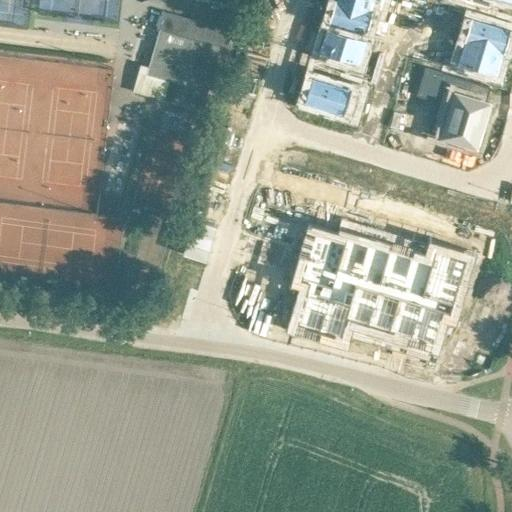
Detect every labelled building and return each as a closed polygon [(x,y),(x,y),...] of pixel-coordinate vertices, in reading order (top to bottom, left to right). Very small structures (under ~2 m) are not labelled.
[(226,49),(231,32),(238,8),(215,1),(211,0),(198,0),(192,20),(164,12),(164,11),(163,11),(158,28),(220,47),(226,49)] [(336,0),(334,0),(328,21),(366,32),(372,12),(372,11),(336,0)] [(336,0),(372,11),(372,12),(379,14),(383,0),(336,0)] [(464,0),(449,0),(447,10),(471,17),(464,39),(504,51),(511,29),(486,21),(490,8),(464,0)] [(410,10),(407,21),(415,24),(418,12),(410,10)] [(407,21),(403,33),(411,35),(415,24),(407,21)] [(326,27),(319,51),(344,59),(340,72),(368,80),(372,67),(359,63),(366,39),(326,27)] [(201,111),(220,47),(158,28),(157,30),(158,30),(159,29),(160,30),(147,74),(174,82),(186,85),(180,104),(201,111)] [(444,58),(440,72),(468,80),(472,67),(497,74),(504,51),(464,39),(457,62),(444,58)] [(425,67),(416,95),(437,102),(441,103),(434,128),(444,131),(442,136),(476,146),(489,104),(485,103),(467,98),(472,81),(468,80),(440,72),(425,67)] [(311,77),(304,101),(353,116),(360,93),(363,94),(368,80),(340,72),(336,85),(311,77)] [(388,137),(386,145),(397,149),(399,141),(388,137)] [(313,232),(298,283),(307,286),(304,296),(314,299),(308,318),(351,331),(350,333),(429,357),(442,314),(452,317),(470,259),(434,248),(432,253),(345,227),(341,240),(313,232)]
